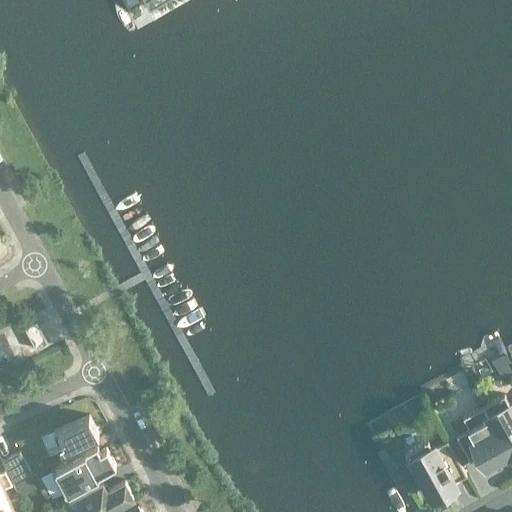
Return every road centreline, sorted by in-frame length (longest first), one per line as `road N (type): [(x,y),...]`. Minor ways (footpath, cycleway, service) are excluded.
road 1 (residential): [(95,370),(174,511)]
road 2 (residential): [(35,257),(95,370)]
